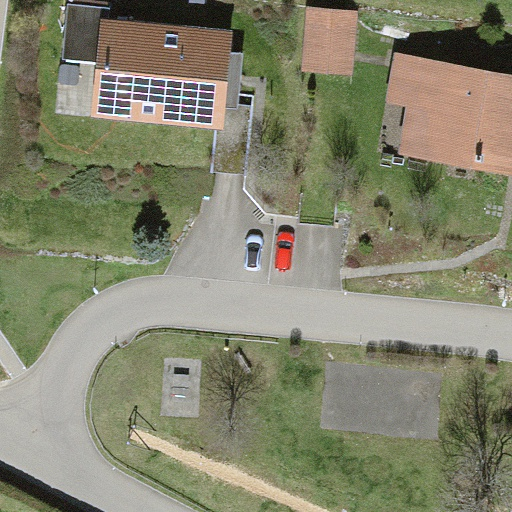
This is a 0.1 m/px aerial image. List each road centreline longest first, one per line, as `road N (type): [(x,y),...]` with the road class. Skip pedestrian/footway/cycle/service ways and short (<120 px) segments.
road 1 (residential): [(511,339),(242,308),(124,306),(71,354),(20,444)]
road 2 (residential): [(20,444),(140,511)]
